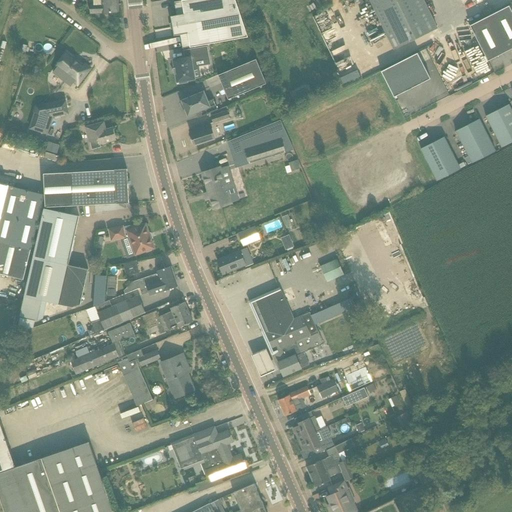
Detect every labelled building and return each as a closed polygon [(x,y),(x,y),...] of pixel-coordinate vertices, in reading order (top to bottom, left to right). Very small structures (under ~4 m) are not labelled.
[(101,0),(101,3),(90,3),(91,13),(104,13),(104,17),(111,17),(110,12),(119,12),(118,0),(101,0)] [(180,0),(174,1),(176,15),(170,16),(172,26),(239,13),(234,0),(180,0)] [(437,28),(423,0),(369,0),(394,49),(437,28)] [(511,48),(511,11),(509,6),(470,25),(488,61),(511,48)] [(239,13),(172,26),(174,35),(180,34),(182,48),(247,36),(239,13)] [(209,59),(207,47),(184,51),(185,58),(173,60),(175,68),(173,68),(174,73),(175,73),(177,81),(179,81),(179,83),(187,82),(186,80),(194,78),(192,67),(196,67),(195,61),(209,59)] [(64,52),(53,65),(61,71),(59,73),(65,78),(62,81),(68,86),(72,81),(75,83),(86,68),(84,66),(83,67),(64,52)] [(417,53),(381,71),(394,97),(430,79),(417,53)] [(19,73),(27,76),(33,57),(24,54),(19,73)] [(218,75),(228,99),(266,83),(256,59),(218,75)] [(345,84),(358,77),(354,70),(341,78),(345,84)] [(203,92),(182,101),(183,102),(181,103),(180,104),(183,110),(184,109),(184,110),(186,109),(188,115),(196,112),(198,118),(218,110),(213,98),(207,101),(203,92)] [(34,112),(29,128),(47,134),(52,118),(68,114),(65,100),(36,107),(34,112)] [(511,142),(511,110),(509,104),(486,116),(502,148),(511,142)] [(213,123),(216,123),(228,119),(226,111),(211,116),(213,123)] [(495,151),(479,119),(456,131),(472,163),(495,151)] [(235,168),(294,150),(281,120),(227,142),(235,168)] [(100,144),(106,142),(115,140),(112,128),(106,130),(103,122),(86,127),(90,142),(92,149),(101,146),(100,144)] [(191,143),(192,144),(194,145),(214,139),(210,123),(189,130),(192,139),(191,141),(191,143)] [(460,169),(444,137),(421,149),(437,180),(460,169)] [(49,142),(46,150),(57,153),(60,145),(49,142)] [(298,160),(289,162),(292,171),(301,169),(298,160)] [(203,173),(214,208),(231,203),(227,190),(235,187),(228,166),(220,169),(220,167),(203,173)] [(127,169),(44,174),(45,207),(129,203),(127,169)] [(0,183),(0,217),(8,185),(0,183)] [(30,250),(42,205),(44,194),(8,185),(0,217),(0,273),(23,279),(30,250)] [(72,307),(80,304),(88,269),(68,265),(79,216),(44,208),(33,258),(16,334),(34,327),(36,320),(37,320),(42,300),(72,307)] [(123,226),(108,229),(111,241),(121,239),(128,237),(132,246),(124,249),(128,258),(135,255),(154,248),(145,224),(137,227),(136,225),(123,227),(123,226)] [(243,246),(261,239),(256,226),(238,233),(243,246)] [(280,237),(285,249),(293,247),(288,234),(280,237)] [(245,249),(217,260),(223,274),(245,265),(246,267),(253,264),(247,248),(245,249)] [(330,260),(319,266),(326,281),(338,275),(330,260)] [(124,266),(126,276),(139,272),(136,263),(124,266)] [(157,274),(138,280),(138,281),(138,282),(140,288),(174,276),(171,266),(162,269),(157,271),(157,274)] [(174,276),(140,288),(142,294),(149,292),(150,296),(163,291),(178,286),(174,276)] [(132,282),(124,290),(125,294),(135,289),(140,288),(138,282),(138,281),(138,280),(137,280),(132,282)] [(116,287),(108,287),(107,296),(116,297),(116,287)] [(261,298),(252,302),(252,303),(253,302),(265,331),(264,332),(273,351),(274,351),(278,359),(280,359),(281,361),(281,362),(289,358),(289,357),(290,356),(289,355),(291,355),(290,352),(299,348),(296,341),(318,332),(315,324),(311,315),(309,312),(293,319),(286,303),(281,290),(261,298)] [(94,306),(86,309),(91,323),(96,333),(145,312),(138,295),(112,306),(109,300),(95,306),(94,306)] [(151,328),(157,326),(189,312),(185,302),(170,308),(172,311),(159,316),(157,310),(142,317),(147,330),(151,328)] [(189,312),(157,326),(161,334),(166,331),(165,330),(178,325),(179,327),(193,321),(189,312)] [(108,332),(113,344),(135,335),(130,323),(108,332)] [(323,343),(318,332),(296,341),(299,348),(290,352),(291,355),(289,355),(290,356),(289,357),(289,358),(281,362),(281,361),(278,363),(284,375),(293,371),(301,368),(310,364),(304,351),(323,343)] [(118,357),(113,344),(71,362),(76,374),(118,357)] [(141,348),(143,353),(156,349),(155,344),(141,348)] [(126,355),(119,358),(117,359),(137,406),(153,399),(138,366),(141,365),(160,357),(157,351),(144,356),(141,349),(126,355)] [(265,351),(251,357),(260,378),(274,372),(265,351)] [(161,363),(167,376),(165,377),(170,388),(168,389),(167,391),(170,398),(172,399),(173,398),(174,399),(185,395),(184,394),(194,390),(185,369),(189,368),(183,354),(161,363)] [(365,366),(343,376),(350,391),(372,381),(365,366)] [(34,370),(27,373),(29,378),(37,375),(34,370)] [(316,386),(322,399),(339,391),(333,379),(316,386)] [(373,384),(367,386),(370,393),(376,390),(373,384)] [(285,416),(294,412),(303,408),(299,399),(309,395),(306,388),(278,400),(285,416)] [(368,396),(364,388),(343,397),(346,406),(368,396)] [(397,395),(388,399),(392,406),(400,403),(397,395)] [(319,430),(321,430),(315,416),(312,417),(309,412),(294,419),(298,426),(293,428),(298,439),(319,430)] [(407,412),(399,416),(404,426),(411,423),(407,412)] [(113,511),(89,441),(15,467),(0,426),(0,498),(4,511),(113,511)] [(193,435),(172,444),(181,470),(204,461),(205,461),(210,459),(213,467),(207,470),(210,478),(196,484),(199,492),(223,482),(221,476),(247,466),(242,454),(231,458),(229,451),(226,444),(232,441),(228,431),(227,431),(228,432),(218,435),(215,426),(214,427),(193,435)] [(311,456),(320,452),(326,449),(327,449),(328,450),(335,446),(331,437),(324,440),(319,430),(298,439),(303,450),(307,448),(311,456)] [(351,438),(335,446),(338,453),(355,445),(351,438)] [(307,466),(311,476),(343,463),(338,453),(335,446),(328,450),(326,450),(329,456),(326,457),(326,458),(322,460),(316,462),(307,466)] [(316,486),(325,482),(330,480),(329,478),(342,472),(345,481),(356,476),(349,460),(311,476),(316,486)] [(414,467),(422,484),(434,479),(426,461),(414,467)] [(347,488),(343,481),(329,488),(332,494),(327,496),(333,510),(330,511),(355,511),(357,511),(353,502),(355,501),(349,487),(347,488)] [(240,509),(236,511),(266,511),(254,483),(233,492),(237,502),(240,509)] [(192,511),(224,511),(218,499),(192,511)]
